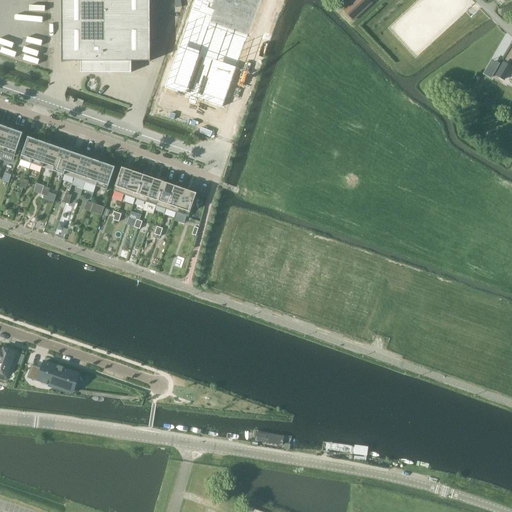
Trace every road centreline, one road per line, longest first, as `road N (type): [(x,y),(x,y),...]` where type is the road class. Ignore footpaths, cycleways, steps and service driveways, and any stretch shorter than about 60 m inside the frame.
road 1 (unclassified): [(511,403),(185,288),(216,178)]
road 2 (unclassified): [(506,511),(426,486),(191,443)]
road 3 (unclassified): [(216,178),(216,160),(0,85)]
road 4 (residential): [(0,102),(216,178)]
road 5 (unclassified): [(0,418),(191,443)]
road 6 (residential): [(0,329),(146,380)]
